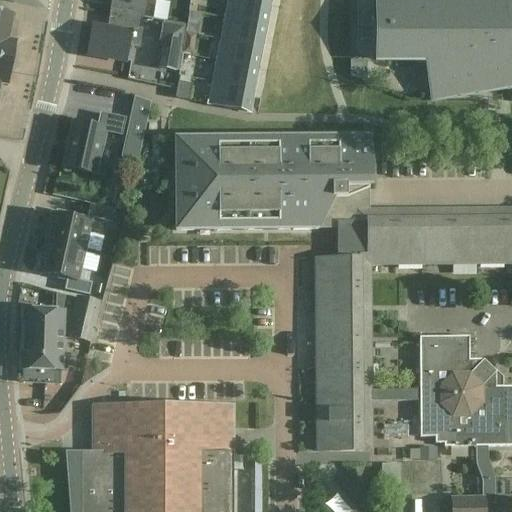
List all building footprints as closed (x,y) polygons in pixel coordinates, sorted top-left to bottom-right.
[(114,0),(112,13),(133,17),(136,4),(143,6),(144,0),(114,0)] [(160,20),(162,2),(151,0),(148,0),(145,18),(160,20)] [(227,0),(224,19),(266,27),(270,5),(242,0),(227,0)] [(372,27),(371,0),(356,0),(356,28),(372,27)] [(511,0),(376,0),(376,61),(437,61),(441,89),(476,83),(490,81),(509,78),(507,66),(511,65),(511,0)] [(0,85),(7,86),(15,46),(6,44),(11,16),(0,13),(0,85)] [(133,17),(112,13),(109,29),(93,26),(87,56),(125,63),(133,17)] [(220,40),(261,48),(266,27),(224,19),(220,40)] [(182,28),(162,24),(158,43),(179,47),(182,28)] [(216,62),(257,70),(261,48),(220,40),(216,62)] [(257,70),(216,62),(212,83),(253,92),(257,70)] [(189,101),(192,86),(178,83),(176,99),(189,101)] [(207,105),(249,113),(253,92),(212,83),(207,105)] [(150,103),(135,98),(126,137),(142,140),(150,103)] [(66,151),(62,167),(94,175),(104,132),(120,136),(123,120),(100,115),(97,128),(72,123),(68,139),(65,151),(66,151)] [(262,231),(262,224),(276,224),(276,231),(292,230),(292,224),(306,223),(306,230),(317,230),(319,227),(323,227),(323,222),(356,222),(357,212),(364,212),(364,192),(368,190),(368,164),(369,164),(369,144),(351,145),(351,138),(335,138),(335,145),(321,145),(321,138),(305,138),(305,145),(291,145),(291,139),(275,139),(275,145),(261,146),(261,139),(245,139),(245,146),(231,146),(231,139),(174,139),(175,231),(202,231),(202,224),(216,224),(216,231),(232,231),(232,224),(246,224),(246,231),(262,231)] [(401,155),(401,165),(427,166),(427,156),(401,155)] [(89,206),(86,218),(111,224),(114,211),(89,206)] [(445,447),(477,447),(477,463),(483,483),(483,499),(494,499),(494,479),(486,459),(486,447),(511,447),(511,387),(489,387),(489,377),(477,365),(470,365),(470,338),(418,338),(419,390),(370,391),(369,265),(511,263),(511,210),(364,212),(357,212),(356,222),(323,222),(323,227),(336,227),(336,260),(315,260),(317,452),(370,452),(370,402),(419,402),(419,437),(436,437),(436,443),(445,443),(445,447)] [(52,215),(45,244),(83,252),(89,223),(67,218),(68,214),(56,211),(55,215),(52,215)] [(83,252),(45,244),(42,257),(38,256),(36,268),(39,269),(39,273),(66,279),(63,291),(87,296),(90,284),(76,281),(83,252)] [(151,329),(176,329),(176,283),(151,282),(151,329)] [(55,312),(62,312),(72,312),(76,298),(56,294),(55,312)] [(72,312),(62,312),(62,335),(67,336),(67,337),(90,342),(99,304),(76,298),(72,312)] [(62,335),(62,312),(55,312),(22,311),(20,370),(23,370),(23,383),(59,385),(59,383),(59,372),(60,372),(62,335)] [(223,511),(223,458),(231,458),(231,408),(93,408),(93,422),(93,455),(81,455),(81,487),(85,487),(85,502),(81,502),(81,511),(223,511)] [(375,431),(401,431),(402,414),(376,413),(375,431)] [(435,449),(419,449),(419,461),(435,461),(435,449)] [(381,471),(381,492),(399,492),(399,471),(381,471)] [(494,499),(483,499),(452,499),(451,511),(511,511),(511,502),(497,502),(497,505),(494,505),(494,499)]
